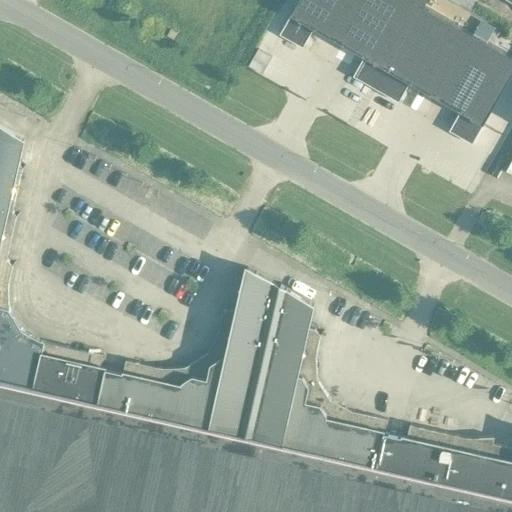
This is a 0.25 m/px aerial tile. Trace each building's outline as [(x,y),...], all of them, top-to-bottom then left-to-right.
[(297,0),(278,34),(302,48),(313,28),(363,56),(352,76),(398,103),(409,83),(459,111),(448,131),(472,144),(511,73),(511,55),(424,6),(426,0),(297,0)] [(11,264),(6,258),(16,217),(19,213),(18,212),(16,215),(12,211),(21,169),(25,165),(24,164),(22,167),(19,163),(18,162),(23,139),(15,134),(0,125),(0,380),(98,403),(106,367),(100,366),(102,354),(93,352),(43,340),(22,329),(9,308),(8,284),(12,265),(15,262),(15,261),(11,264)] [(106,367),(98,403),(96,409),(359,468),(361,462),(376,466),(384,431),(384,430),(387,419),(377,416),(351,410),(330,399),(317,378),(316,354),(320,335),(324,330),(323,330),(320,333),(314,328),(307,327),(312,304),(304,299),(280,285),(281,283),(280,283),(279,285),(255,271),(246,267),(236,310),(230,309),(223,311),(221,307),(220,307),(221,312),(217,332),(206,353),(185,366),(161,367),(135,361),(135,362),(125,359),(122,371),(106,367)] [(64,285),(90,297),(98,282),(72,270),(64,285)] [(511,511),(511,502),(359,468),(96,409),(98,403),(0,380),(0,511),(511,511)] [(511,446),(492,442),(493,436),(468,437),(409,423),(407,436),(384,430),(384,431),(376,466),(361,462),(359,468),(511,502),(511,446)]
